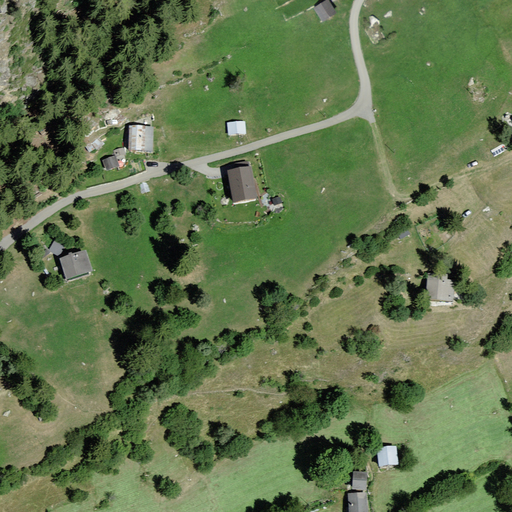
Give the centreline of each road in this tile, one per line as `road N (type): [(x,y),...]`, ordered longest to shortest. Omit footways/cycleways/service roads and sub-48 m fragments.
road 1 (residential): [(360,0),(353,20),(364,109),(263,133),(59,205),(0,250)]
road 2 (track): [(365,102),(411,191),(511,162)]
